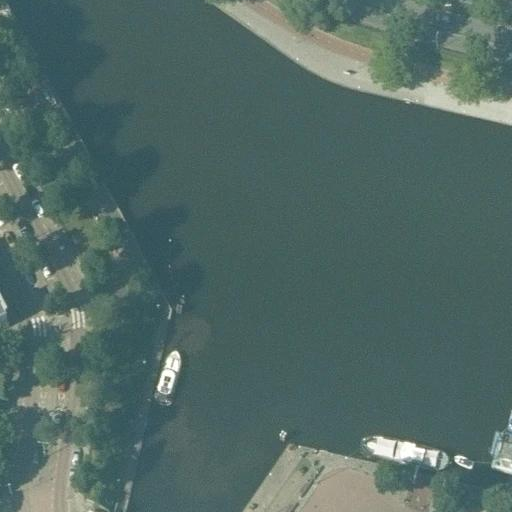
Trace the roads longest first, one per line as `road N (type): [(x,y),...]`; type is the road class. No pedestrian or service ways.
road 1 (residential): [(58,503),(77,318),(0,164)]
road 2 (residential): [(0,251),(37,328),(24,511)]
road 3 (tertiary): [(319,0),(404,32),(511,58)]
road 4 (tertiary): [(511,37),(370,0)]
